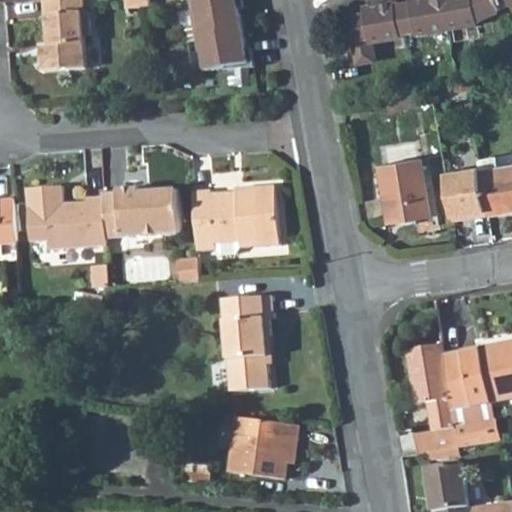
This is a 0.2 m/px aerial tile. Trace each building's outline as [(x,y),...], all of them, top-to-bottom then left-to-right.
[(85,11),(84,0),(46,0),(49,32),(54,31),(54,43),(44,44),(45,72),(89,69),(87,35),(93,35),(91,11),(85,11)] [(123,0),(125,9),(145,8),(152,7),(151,0),(123,0)] [(192,0),(204,66),(206,65),(207,69),(225,66),(226,69),(257,67),(254,49),(249,50),(242,10),(246,9),(244,0),(192,0)] [(369,11),(351,13),(360,63),(377,60),(374,42),(405,36),(405,32),(418,30),(419,34),(481,23),(481,21),(511,6),(511,0),(413,0),(413,1),(400,3),(399,0),(396,0),(368,5),(369,11)] [(147,20),(154,19),(152,7),(145,8),(147,20)] [(430,94),(427,78),(417,80),(420,95),(430,94)] [(414,83),(384,92),(388,107),(419,98),(414,83)] [(383,165),(392,223),(432,216),(423,158),(418,159),(415,143),(386,148),(388,164),(383,165)] [(489,215),(511,210),(511,164),(481,172),(489,215)] [(453,222),(489,215),(481,172),(480,167),(444,173),(453,222)] [(54,249),(111,245),(110,240),(109,228),(107,198),(89,199),(89,202),(68,202),(66,186),(30,187),(34,241),(53,239),(54,249)] [(213,191),(197,192),(202,253),(218,252),(217,241),(243,239),(244,250),(283,247),(278,186),(238,189),(239,197),(214,199),(213,191)] [(121,194),(107,194),(107,198),(109,228),(123,226),(125,239),(183,234),(181,192),(143,195),(143,189),(121,191),(121,194)] [(3,234),(18,233),(16,200),(0,200),(0,246),(3,246),(3,234)] [(110,240),(125,239),(123,226),(109,228),(110,240)] [(3,246),(19,244),(18,233),(3,234),(3,246)] [(182,263),(184,285),(204,284),(202,261),(182,263)] [(95,271),(97,292),(114,291),(112,270),(95,271)] [(87,298),(83,314),(104,319),(108,302),(87,298)] [(279,298),(230,302),(238,392),(278,390),(277,368),(275,338),(278,337),(277,320),(281,320),(279,298)] [(511,344),(445,355),(454,409),(511,399),(511,344)] [(419,450),(460,443),(456,423),(454,409),(445,355),(444,347),(408,352),(418,407),(432,405),(435,432),(416,434),(419,450)] [(496,416),(487,418),(491,440),(492,440),(500,439),(496,416)] [(487,418),(456,423),(460,443),(460,445),(491,440),(487,418)] [(299,445),(301,428),(248,421),(240,476),(287,481),(289,465),(292,444),(299,445)] [(295,466),(299,445),(292,444),(289,465),(295,466)] [(428,468),(434,511),(511,511),(511,503),(470,508),(464,463),(428,468)]
